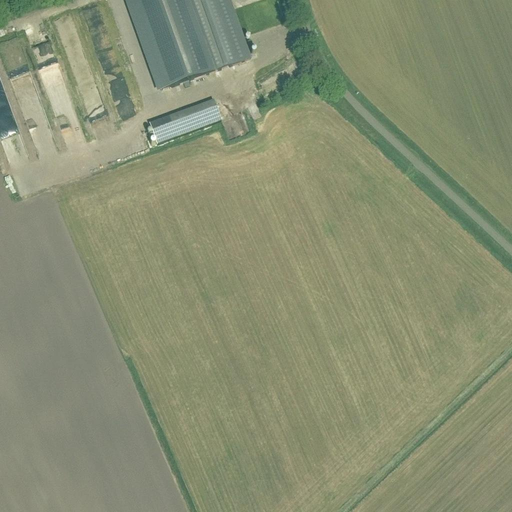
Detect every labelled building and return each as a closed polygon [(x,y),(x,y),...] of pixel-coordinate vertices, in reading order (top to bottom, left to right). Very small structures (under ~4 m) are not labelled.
[(172,0),(201,79),(249,62),(227,0),(172,0)] [(103,65),(117,59),(113,52),(100,59),(103,65)] [(272,77),(279,88),(286,84),(279,73),(272,77)] [(56,93),(58,99),(69,96),(67,90),(56,93)] [(157,147),(224,125),(219,112),(153,134),(157,147)] [(244,136),(252,133),(244,115),(236,119),(244,136)]
